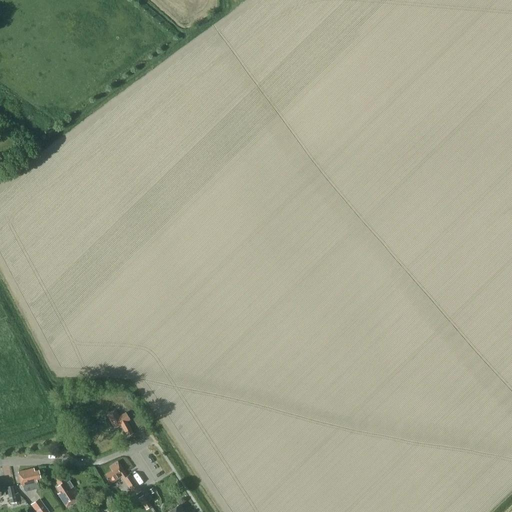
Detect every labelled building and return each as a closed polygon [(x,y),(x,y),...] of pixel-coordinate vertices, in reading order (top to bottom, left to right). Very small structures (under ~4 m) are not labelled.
[(70,400),(63,404),(67,409),(73,405),(70,400)] [(118,417),(115,410),(106,415),(114,428),(121,425),(122,427),(127,436),(132,433),(127,424),(128,424),(126,422),(130,420),(126,413),(118,417)] [(121,477),(130,490),(132,489),(137,496),(142,493),(129,474),(127,476),(117,461),(109,467),(111,471),(104,475),(109,484),(121,477)] [(34,471),(33,469),(18,472),(21,486),(36,482),(36,479),(40,478),(38,470),(34,471)] [(59,486),(56,487),(60,493),(58,494),(66,507),(79,498),(62,472),(53,477),(59,486)] [(16,502),(13,486),(6,488),(9,503),(11,503),(16,502)] [(143,495),(148,501),(152,498),(147,492),(143,495)] [(138,498),(146,510),(151,506),(148,501),(143,495),(138,498)] [(49,511),(39,498),(31,505),(36,511),(49,511)]
